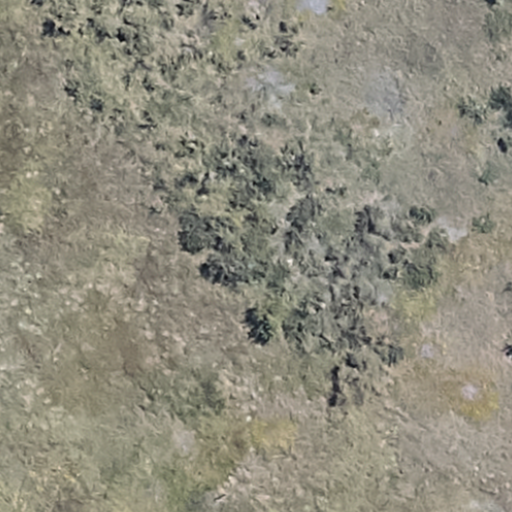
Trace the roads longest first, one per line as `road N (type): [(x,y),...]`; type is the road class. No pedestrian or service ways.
road 1 (track): [(136,511),(440,295),(511,253)]
road 2 (track): [(291,511),(336,369)]
